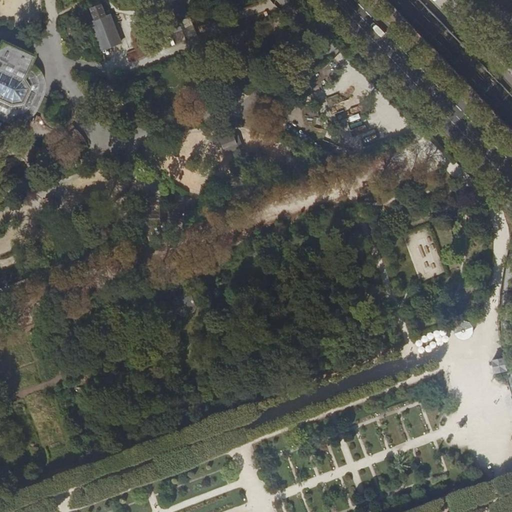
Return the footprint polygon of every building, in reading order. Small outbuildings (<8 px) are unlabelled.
[(99,2),(90,5),(91,9),(91,10),(95,20),(104,16),(101,6),(100,6),(99,2)] [(85,23),(90,21),(97,39),(97,40),(98,44),(103,42),(101,38),(94,20),(95,20),(91,10),(81,14),(85,23)] [(109,14),(106,15),(113,33),(114,37),(119,35),(117,31),(117,32),(109,14)] [(0,111),(9,115),(14,116),(20,114),(22,113),(26,110),(28,108),(35,92),(35,88),(35,85),(34,80),(33,77),(28,73),(25,71),(29,64),(32,58),(16,50),(0,43),(0,111)] [(113,85),(107,82),(104,88),(110,91),(113,85)] [(281,98),(276,100),(279,107),(284,105),(281,98)] [(225,140),(222,142),(224,147),(235,143),(233,137),(229,139),(228,137),(225,138),(225,140)] [(67,151),(65,151),(66,157),(69,157),(70,158),(72,158),(73,157),(74,157),(75,156),(77,155),(76,149),(74,149),(73,148),(71,148),(69,148),(68,149),(67,151)] [(50,198),(43,200),(45,205),(42,206),(44,213),(58,208),(55,201),(52,202),(50,198)] [(469,327),(467,325),(466,324),(464,324),(462,324),(460,325),(459,326),(458,328),(457,330),(458,332),(459,334),(461,336),(463,336),(465,336),(467,335),(468,334),(469,332),(470,330),(469,328),(469,327)] [(503,359),(492,361),(494,373),(505,371),(507,371),(504,358),(503,359)]
